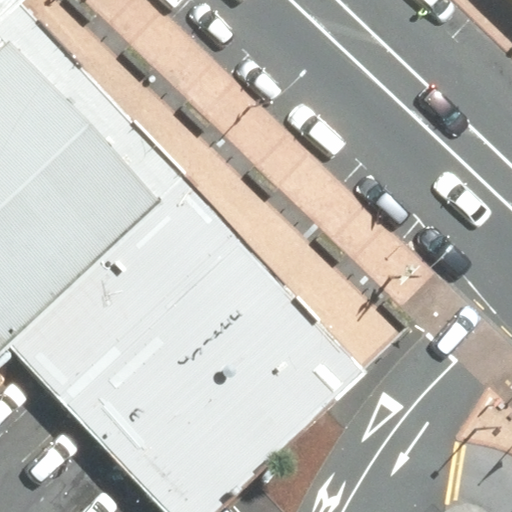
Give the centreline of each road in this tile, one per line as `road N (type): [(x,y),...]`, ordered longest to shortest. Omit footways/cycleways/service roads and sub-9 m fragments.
road 1 (primary): [(511,264),(233,0)]
road 2 (primary): [(384,0),(511,118)]
